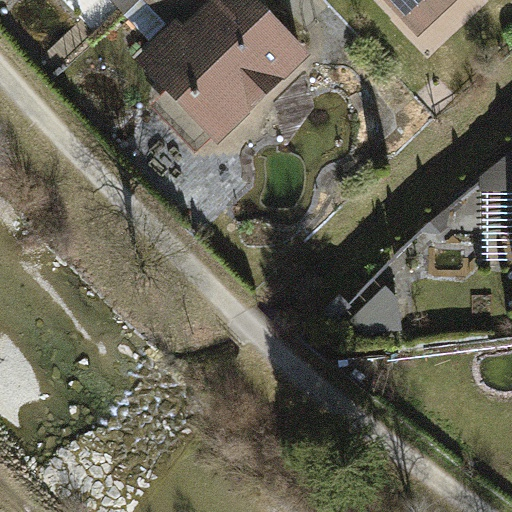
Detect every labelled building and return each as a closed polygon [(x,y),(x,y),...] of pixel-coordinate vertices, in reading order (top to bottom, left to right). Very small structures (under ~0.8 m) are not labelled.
[(137,0),(145,8),(153,0),(137,0)] [(233,0),(233,1),(232,0),(153,0),(145,8),(177,42),(140,76),(169,107),(156,120),(199,165),(213,152),(222,162),(316,74),(246,0),(233,0)] [(385,0),(419,37),(460,0),(385,0)] [(510,189),(511,189),(511,148),(478,175),(479,192),(510,189)] [(349,337),(401,331),(397,300),(383,288),(347,322),(349,337)]
